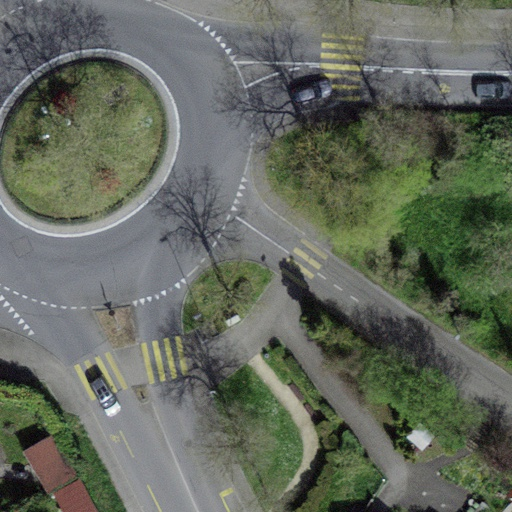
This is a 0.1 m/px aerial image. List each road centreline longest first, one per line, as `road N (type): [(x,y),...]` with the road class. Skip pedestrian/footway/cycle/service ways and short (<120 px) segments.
road 1 (residential): [(204,198),(511,407)]
road 2 (primary): [(202,90),(265,71),(341,64),(511,72)]
road 3 (secondary): [(107,273),(133,366),(195,511)]
road 4 (primary): [(202,90),(157,38),(126,23),(58,20)]
road 5 (primary): [(107,273),(147,259),(180,233),(204,198)]
